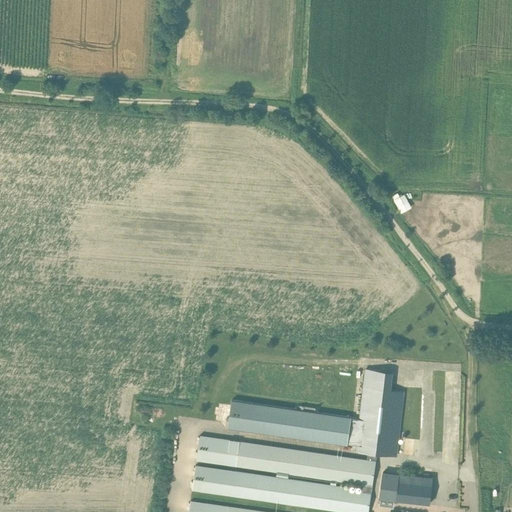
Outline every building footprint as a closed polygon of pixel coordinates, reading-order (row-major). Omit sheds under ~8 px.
[(393,196),(402,212),(413,207),(404,191),(393,196)] [(358,445),(358,451),(368,452),(367,459),(375,460),(376,453),(396,455),(403,391),(388,389),(390,370),(366,368),(360,422),(358,435),(360,435),(358,445)] [(360,435),(358,435),(360,422),(351,421),(351,417),(232,400),(228,427),(347,444),(348,443),(357,445),(358,445),(360,435)] [(375,460),(367,459),(200,434),(196,459),(363,484),(363,490),(195,465),(192,489),(350,511),(266,511),(190,501),(188,511),(368,511),(376,460),(375,460)] [(400,487),(398,499),(430,503),(433,477),(401,474),(400,487)]
